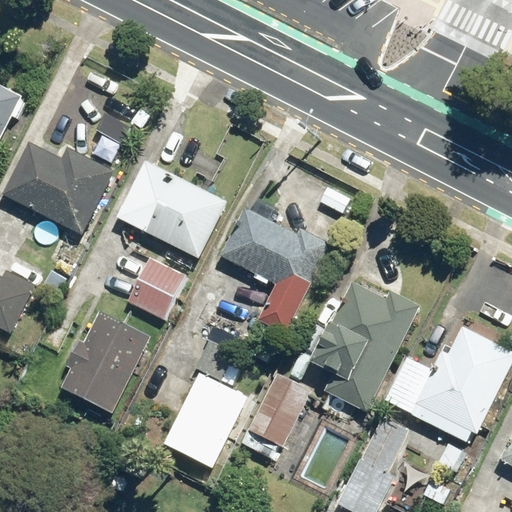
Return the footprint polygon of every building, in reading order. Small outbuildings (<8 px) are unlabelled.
[(95,73),(87,87),(126,111),(134,97),(95,73)] [(0,150),(25,103),(0,89),(0,150)] [(34,147),(8,198),(82,236),(115,170),(74,150),(67,164),(34,147)] [(120,227),(198,266),(227,207),(149,168),(120,227)] [(332,249),(246,214),(225,266),(277,287),(261,327),(295,340),(332,249)] [(151,262),(132,308),(168,323),(187,277),(151,262)] [(0,330),(13,337),(37,289),(0,270),(0,330)] [(305,388),(369,418),(420,310),(357,280),(305,388)] [(63,394),(114,418),(151,342),(101,318),(63,394)] [(474,452),(511,370),(511,355),(454,329),(433,372),(411,362),(387,411),(474,452)] [(238,358),(211,345),(197,372),(224,385),(238,358)] [(277,379),(248,434),(282,451),(310,396),(277,379)] [(170,449),(208,468),(239,405),(201,386),(170,449)] [(385,421),(339,510),(342,511),(379,511),(418,437),(385,421)] [(471,458),(449,446),(438,466),(460,478),(471,458)] [(511,448),(503,465),(511,469),(511,448)] [(455,493),(433,479),(423,495),(445,509),(455,493)]
